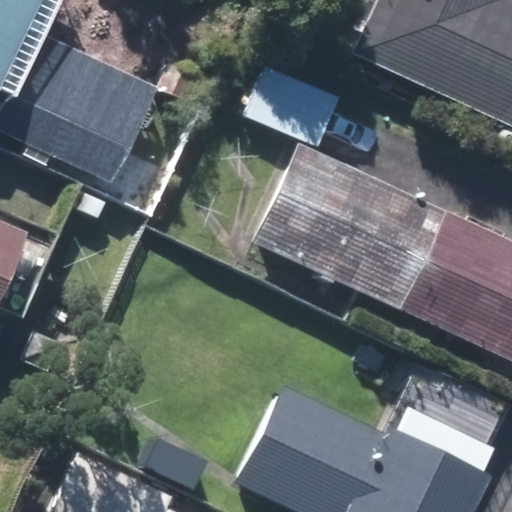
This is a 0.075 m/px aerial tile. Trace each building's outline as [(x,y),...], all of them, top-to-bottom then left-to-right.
[(0,0),(0,47),(22,0),(0,0)] [(366,0),(339,57),(511,138),(511,11),(493,3),(494,0),(366,0)] [(145,93),(23,35),(0,84),(0,144),(98,191),(145,93)] [(257,71),(235,120),(307,154),(329,105),(257,71)] [(511,256),(285,150),(237,252),(511,380),(511,256)] [(446,511),(461,484),(261,387),(211,489),(257,511),(446,511)]
